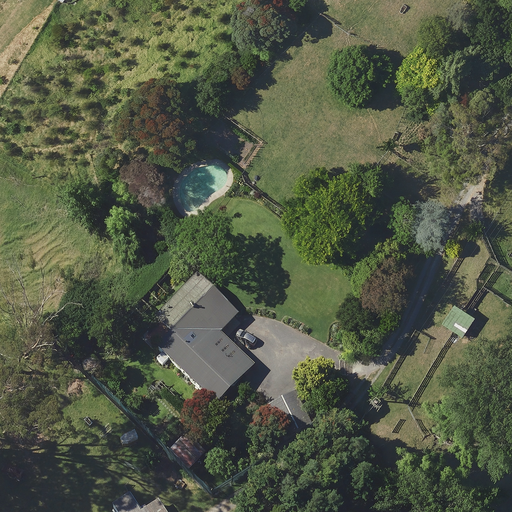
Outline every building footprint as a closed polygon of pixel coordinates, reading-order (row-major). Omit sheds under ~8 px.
[(272,99),(292,73),(279,64),(259,89),(272,99)] [(205,302),(189,286),(155,320),(170,335),(156,349),(214,406),(251,368),(217,335),(233,319),(210,296),(205,302)] [(298,391),(264,405),(277,438),(312,424),(298,391)] [(208,448),(188,430),(167,453),(187,471),(208,448)] [(139,510),(130,495),(112,506),(116,511),(163,511),(156,500),(139,510)]
